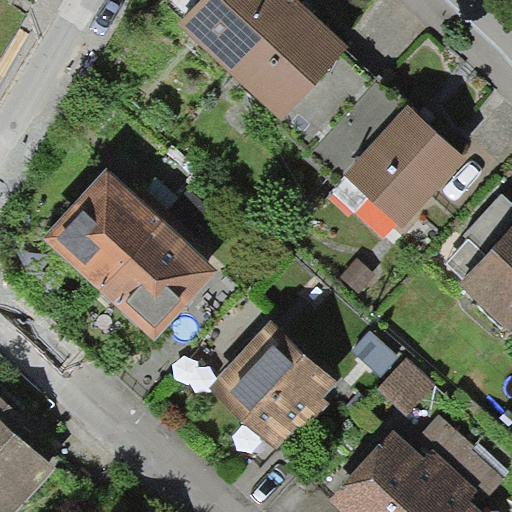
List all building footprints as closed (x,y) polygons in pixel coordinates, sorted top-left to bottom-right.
[(277,122),(340,53),(282,0),(207,0),(178,31),(277,122)] [(401,227),(456,161),(404,118),(349,183),(401,227)] [(154,339),(217,270),(181,238),(108,175),(48,243),(154,339)] [(511,323),(511,200),(506,195),(444,263),(511,323)] [(272,449),(330,388),(268,329),(210,390),(272,449)] [(0,511),(18,511),(53,470),(0,426),(0,511)] [(341,511),(481,511),(399,440),(338,509),(341,511)]
